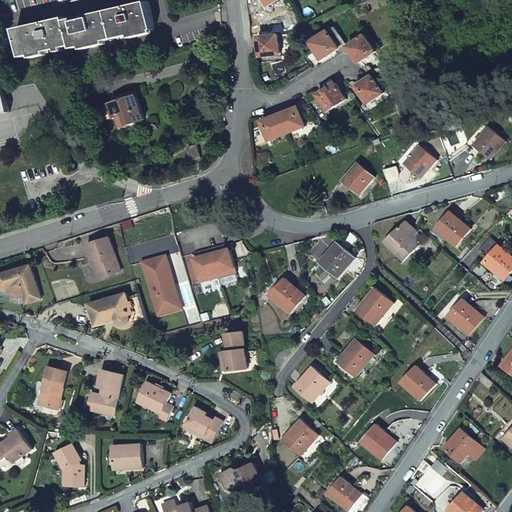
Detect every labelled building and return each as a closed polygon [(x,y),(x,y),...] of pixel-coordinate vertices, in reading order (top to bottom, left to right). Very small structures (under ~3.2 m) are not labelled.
[(67,17),(17,29),(23,58),(73,46),(74,49),(156,30),(149,2),(68,21),(67,17)] [(335,27),(329,31),(341,49),(347,45),(335,27)] [(329,31),(311,43),(317,52),(323,60),(341,49),(329,31)] [(279,36),(258,38),(261,57),(282,55),(279,36)] [(366,36),(349,48),(359,64),(368,58),(377,53),(366,36)] [(360,84),(356,87),(369,104),(384,93),(373,76),(371,77),(365,82),(360,84)] [(75,82),(58,85),(64,124),(81,121),(75,82)] [(336,83),(318,95),(329,112),(347,100),(342,91),(336,83)] [(0,114),(10,112),(5,90),(0,91),(0,114)] [(132,92),(110,99),(112,104),(116,118),(118,125),(127,122),(128,125),(145,120),(137,96),(134,97),(132,92)] [(112,104),(102,107),(106,120),(116,118),(112,104)] [(300,107),(281,114),(288,134),(307,127),(300,107)] [(281,114),(263,122),(270,141),(288,134),(281,114)] [(490,128),(474,146),(491,160),(507,142),(490,128)] [(198,146),(188,148),(191,161),(201,159),(198,146)] [(421,146),(406,164),(422,179),(438,161),(421,146)] [(359,163),(343,181),(360,196),(376,178),(359,163)] [(452,212),(436,230),(456,248),(472,230),(452,212)] [(408,221),(385,243),(403,263),(410,256),(419,247),(411,235),(416,230),(408,221)] [(89,245),(95,266),(99,264),(103,277),(121,271),(110,238),(89,245)] [(339,243),(321,263),(339,279),(357,258),(339,243)] [(511,255),(500,245),(484,263),(504,281),(511,273),(511,255)] [(220,248),(212,251),(219,277),(237,273),(231,250),(226,251),(221,252),(220,248)] [(219,277),(212,251),(203,253),(204,257),(199,258),(194,260),(200,283),(219,277)] [(172,272),(167,256),(143,263),(158,316),(182,310),(177,291),(171,292),(165,274),(172,272)] [(403,263),(400,265),(405,271),(414,262),(410,256),(403,263)] [(95,266),(99,278),(103,277),(99,264),(95,266)] [(42,299),(32,266),(0,275),(0,281),(1,285),(3,291),(9,289),(10,291),(11,292),(14,295),(15,297),(19,298),(21,298),(23,298),(28,297),(30,303),(42,299)] [(177,291),(172,272),(165,274),(171,292),(177,291)] [(286,279),(270,297),(291,315),(306,297),(286,279)] [(376,288),(357,311),(376,327),(395,304),(376,288)] [(96,326),(116,320),(117,322),(119,324),(123,326),(125,325),(126,325),(129,323),(130,321),(131,318),(129,312),(133,311),(128,293),(89,305),(96,326)] [(464,299),(448,317),(469,335),(484,317),(464,299)] [(249,369),(244,332),(227,334),(229,352),(227,352),(227,359),(223,360),(225,372),(249,369)] [(357,338),(338,361),(357,378),(377,355),(357,338)] [(511,352),(502,366),(511,374),(511,352)] [(418,366),(402,383),(421,402),(437,384),(418,366)] [(48,384),(42,405),(58,409),(69,372),(50,367),(46,383),(48,384)] [(331,383),(314,367),(296,387),(313,403),(331,383)] [(115,417),(125,375),(103,370),(99,387),(107,389),(105,396),(93,393),(91,401),(87,400),(85,409),(115,417)] [(495,384),(482,373),(478,381),(488,390),(495,384)] [(160,418),(167,422),(175,407),(167,404),(172,394),(148,382),(139,401),(154,408),(153,410),(162,414),(160,418)] [(209,413),(198,407),(189,423),(207,433),(206,436),(215,440),(224,424),(208,416),(209,413)] [(225,422),(209,413),(208,416),(224,424),(225,422)] [(320,436),(302,420),(284,440),(302,456),(320,436)] [(207,433),(189,423),(188,426),(206,436),(207,433)] [(377,425),(362,443),(382,461),(398,443),(377,425)] [(480,444),(462,428),(444,449),(462,465),(480,444)] [(0,461),(8,456),(10,456),(15,463),(34,450),(20,430),(12,435),(14,437),(4,445),(0,443),(0,461)] [(56,453),(64,469),(65,468),(67,467),(69,472),(68,486),(84,487),(86,466),(80,465),(78,462),(82,460),(75,444),(56,453)] [(114,467),(126,466),(127,469),(145,468),(144,445),(112,446),(114,467)] [(235,469),(222,476),(221,476),(228,490),(240,494),(242,488),(243,484),(243,485),(250,486),(252,491),(265,484),(255,464),(245,469),(246,471),(241,473),(240,471),(235,469)] [(364,511),(372,501),(343,477),(327,495),(348,511),(364,511)] [(483,511),(485,510),(464,492),(448,510),(450,511),(483,511)] [(211,511),(209,506),(194,511),(191,502),(185,505),(185,507),(183,508),(182,506),(179,507),(176,500),(164,505),(166,511),(211,511)]
